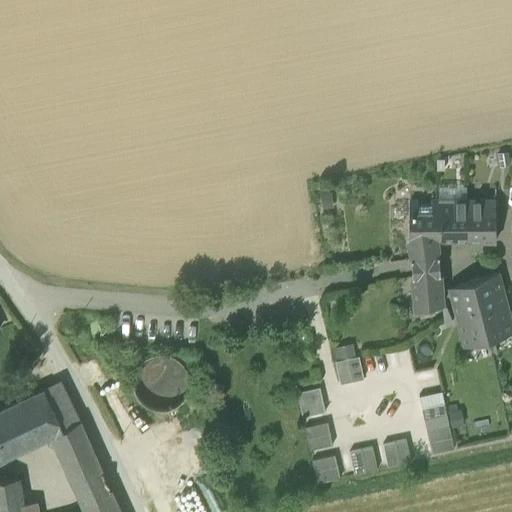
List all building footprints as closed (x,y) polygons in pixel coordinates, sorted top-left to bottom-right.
[(438,187),(438,201),(467,201),(467,187),(438,187)] [(410,201),(409,238),(437,239),(496,241),(496,232),(495,200),(467,201),(438,201),(410,201)] [(409,238),(411,260),(439,257),(437,239),(409,238)] [(411,260),(413,274),(440,272),(439,257),(411,260)] [(442,296),(440,272),(413,274),(416,311),(442,304),(442,296)] [(450,287),(466,346),(511,331),(511,327),(497,272),(450,287)] [(333,347),(335,361),(355,357),(352,343),(333,347)] [(189,387),(188,372),(179,360),(166,353),(151,355),(139,363),(132,376),(133,391),(142,403),(155,410),(170,408),(182,400),(189,387)] [(335,361),(340,384),(363,379),(359,356),(355,357),(335,361)] [(0,460),(55,435),(80,420),(61,381),(0,409),(0,460)] [(297,392),(303,416),(325,411),(320,387),(297,392)] [(419,396),(424,419),(447,414),(441,391),(419,396)] [(465,424),(461,408),(447,411),(451,428),(465,424)] [(449,425),(447,414),(424,419),(426,430),(449,425)] [(58,445),(76,486),(103,473),(104,473),(103,471),(102,471),(80,420),(55,435),(58,445)] [(305,426),(310,450),(333,445),(327,421),(305,426)] [(426,430),(431,453),(454,448),(449,425),(426,430)] [(383,444),(388,466),(411,461),(406,438),(383,444)] [(349,451),(354,474),(377,469),(372,446),(349,451)] [(312,459),(317,483),(340,478),(335,454),(312,459)] [(200,511),(184,457),(162,463),(165,475),(163,475),(174,511),(200,511)] [(76,486),(83,500),(109,487),(103,473),(76,486)] [(0,491),(19,489),(17,477),(0,479),(0,491)] [(22,503),(21,502),(0,505),(0,511),(120,511),(111,489),(110,487),(109,487),(83,500),(88,511),(38,511),(37,501),(22,503)] [(0,505),(21,502),(19,489),(0,491),(0,505)]
